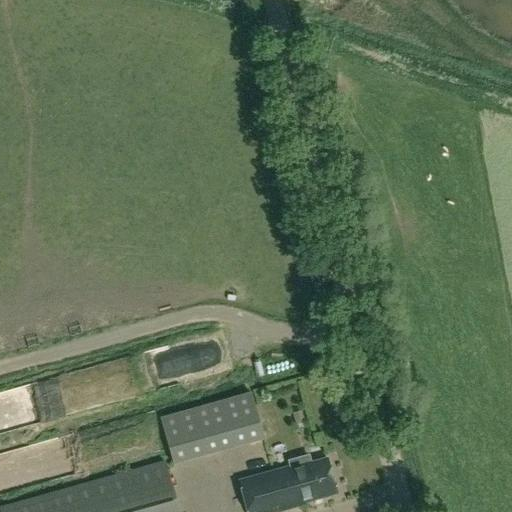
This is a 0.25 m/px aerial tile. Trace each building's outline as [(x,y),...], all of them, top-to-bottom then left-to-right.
[(230,336),(183,347),(189,372),(236,361),(230,336)] [(62,379),(52,380),(57,416),(66,415),(62,379)] [(252,394),(162,418),(174,464),(264,440),(252,394)] [(292,467),(240,482),(247,511),(278,511),(302,506),(302,504),(337,494),(328,460),(293,470),(292,467)] [(178,511),(164,463),(0,508),(1,511),(178,511)]
